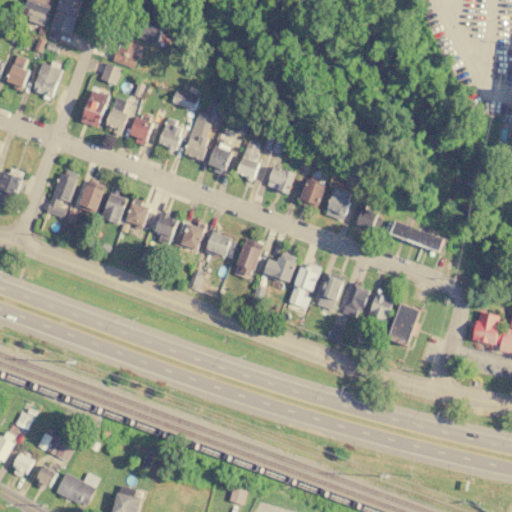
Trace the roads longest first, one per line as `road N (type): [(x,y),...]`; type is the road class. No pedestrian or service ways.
road 1 (primary): [(511,446),(228,371),(0,286)]
road 2 (primary): [(0,315),(306,422),(511,472)]
road 3 (residential): [(511,400),(432,388),(15,240)]
road 4 (residential): [(0,116),(437,276)]
road 5 (residential): [(104,0),(15,240)]
road 6 (residential): [(437,276),(453,290),(457,309),(432,388)]
